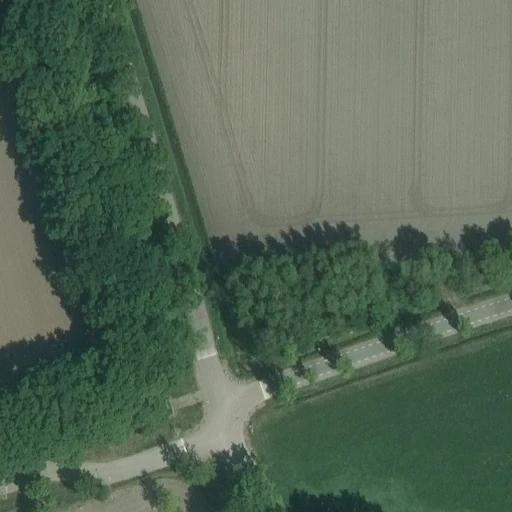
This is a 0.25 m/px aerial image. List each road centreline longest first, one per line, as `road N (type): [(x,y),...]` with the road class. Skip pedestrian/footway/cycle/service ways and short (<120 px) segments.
road 1 (unclassified): [(223,421),(96,0)]
road 2 (unclassified): [(223,421),(243,398),(511,310)]
road 3 (unclassified): [(0,484),(50,472),(109,474),(196,443),(223,421)]
